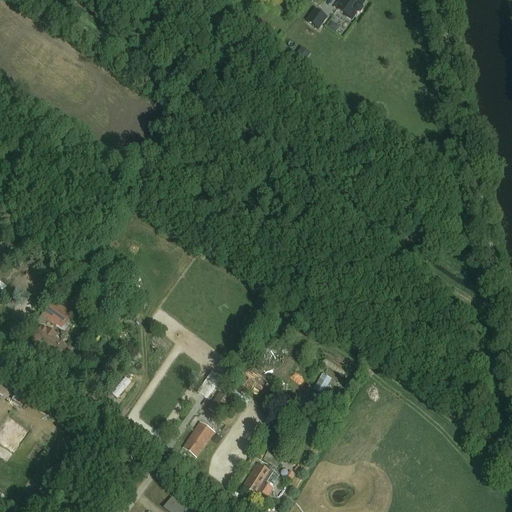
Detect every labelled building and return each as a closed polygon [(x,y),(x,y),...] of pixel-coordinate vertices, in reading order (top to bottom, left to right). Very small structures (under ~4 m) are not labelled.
[(344,0),(338,10),(355,22),(360,14),(362,15),(366,15),(369,11),(368,7),(366,6),(370,0),(369,0),(344,0)] [(326,19),(316,12),(308,22),(318,30),(326,19)] [(269,39),(276,28),(266,21),(259,32),(269,39)] [(309,55),(301,50),(297,56),(305,61),(309,55)] [(53,300),(36,323),(41,327),(41,326),(42,326),(46,320),(64,333),(76,317),(53,300)] [(124,318),(117,309),(108,316),(114,323),(121,318),(122,320),(124,318)] [(62,361),(68,353),(71,355),(74,350),(68,347),(65,345),(55,336),(56,334),(48,329),(47,330),(42,326),(41,326),(41,327),(30,342),(44,352),(45,351),(53,357),(54,355),(62,361)] [(268,386),(247,372),(240,383),(260,397),(268,386)] [(207,401),(222,380),(212,373),(197,394),(207,401)] [(332,380),(322,375),(314,391),(323,396),(332,380)] [(221,395),(209,411),(218,418),(231,402),(221,395)] [(0,429),(0,494),(4,496),(48,426),(16,405),(0,429)] [(200,459),(217,434),(202,424),(187,446),(189,448),(187,451),(200,459)] [(270,449),(261,443),(254,454),(263,460),(270,449)] [(271,451),(264,461),(278,470),(285,460),(271,451)] [(269,497),(275,488),(268,484),(274,474),(259,465),(245,488),(255,495),(257,492),(261,495),(262,492),(269,497)] [(297,474),(292,471),(288,479),(292,481),(297,474)] [(165,510),(168,511),(195,511),(197,508),(174,494),(165,510)]
